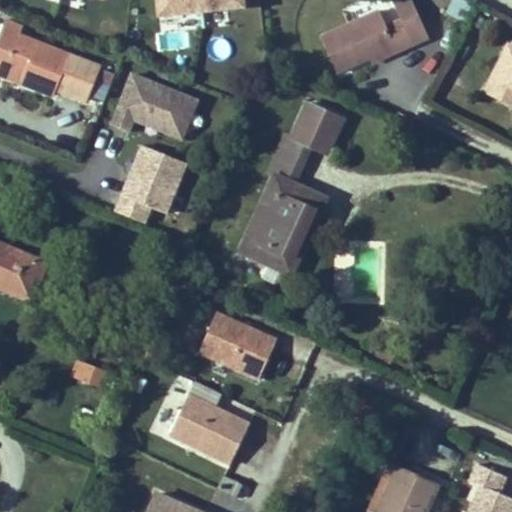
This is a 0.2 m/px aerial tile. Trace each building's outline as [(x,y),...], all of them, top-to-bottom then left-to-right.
[(244,0),(153,0),(156,23),(246,15),(244,0)] [(397,52),(429,38),(411,0),(396,0),(393,2),(401,20),(387,27),(379,10),(322,36),(338,72),(371,57),(394,46),(397,52)] [(463,22),(474,0),(452,0),(445,13),(463,22)] [(87,101),(100,68),(19,36),(23,27),(5,20),(0,33),(0,66),(18,74),(19,71),(25,73),(21,83),(54,96),(57,89),(87,101)] [(511,46),(508,44),(484,92),(511,106),(511,105),(511,46)] [(373,63),(397,52),(394,46),(371,57),(373,63)] [(18,74),(0,66),(0,74),(21,83),(25,73),(19,71),(18,74)] [(182,138),(197,100),(132,74),(112,125),(128,132),(134,119),(145,123),(147,118),(161,124),(159,129),(182,138)] [(104,97),(108,87),(100,83),(96,93),(104,97)] [(311,145),(318,130),(334,137),(342,119),(307,103),(292,137),(311,145)] [(159,129),(161,124),(147,118),(145,123),(159,129)] [(326,153),(334,137),(318,130),(311,145),(326,153)] [(294,183),(311,145),(292,137),(286,134),(269,172),(274,174),(294,183)] [(166,213),(186,163),(143,145),(133,171),(138,173),(135,180),(130,178),(116,211),(144,222),(150,207),(166,213)] [(289,264),(313,212),(298,206),(306,189),(294,183),(274,174),(240,251),(265,262),(285,271),(289,264)] [(291,274),(326,198),(306,189),(298,206),(313,212),(289,264),(286,272),(291,274)] [(46,264),(0,244),(0,287),(30,300),(46,264)] [(281,281),(285,271),(265,262),(260,271),(263,278),(274,284),(281,281)] [(259,379),(277,339),(217,312),(199,352),(259,379)] [(390,360),(396,349),(385,343),(379,354),(390,360)] [(107,389),(113,374),(78,361),(72,375),(107,389)] [(195,381),(189,394),(216,407),(222,394),(195,381)] [(230,464),(250,424),(216,407),(189,394),(169,434),(230,464)] [(355,425),(367,400),(356,395),(345,421),(355,425)] [(392,453),(452,479),(466,447),(406,421),(392,453)] [(369,511),(378,511),(398,468),(389,464),(368,511),(369,511)] [(425,511),(438,484),(398,467),(398,468),(378,511),(425,511)] [(511,511),(511,498),(501,494),(508,478),(481,467),(461,511),(511,511)] [(199,511),(156,493),(148,511),(199,511)]
